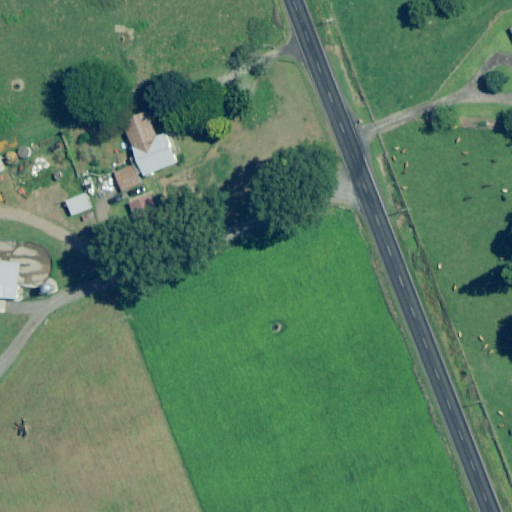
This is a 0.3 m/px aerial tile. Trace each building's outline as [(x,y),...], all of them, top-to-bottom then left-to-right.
[(145,172),(147,176),(148,177),(149,177),(151,177),(152,177),(153,176),(154,175),(153,174),(179,163),(167,134),(159,137),(149,113),(125,123),(138,155),(134,156),(140,174),(145,172)] [(142,185),(136,167),(116,174),(122,192),(142,185)] [(93,208),(87,194),(68,202),(74,216),(93,208)] [(151,195),(133,201),(142,225),(160,219),(151,195)] [(20,263),(0,262),(0,298),(18,299),(20,263)]
